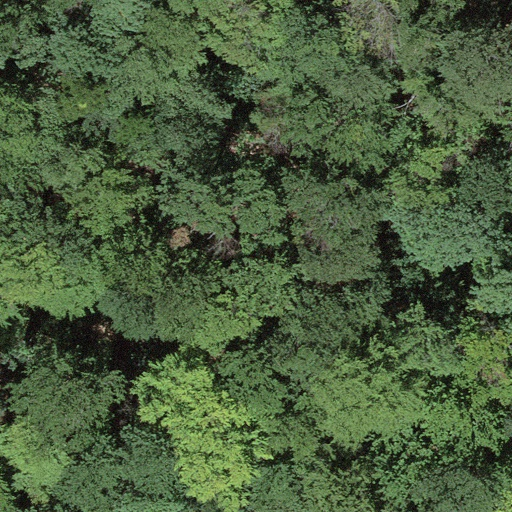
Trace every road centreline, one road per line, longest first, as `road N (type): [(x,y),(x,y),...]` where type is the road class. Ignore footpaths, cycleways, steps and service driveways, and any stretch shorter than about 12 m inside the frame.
road 1 (track): [(0,118),(397,303),(511,345)]
road 2 (track): [(0,291),(511,427)]
